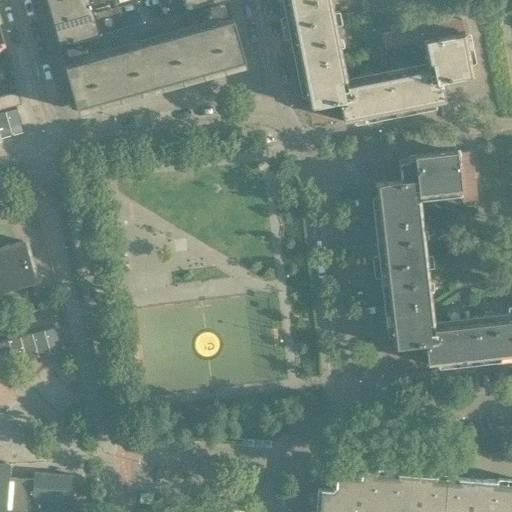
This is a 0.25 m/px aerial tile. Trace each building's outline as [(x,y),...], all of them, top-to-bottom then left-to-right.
[(244,59),(227,0),(45,0),(64,65),(75,106),(244,59)] [(330,0),(286,0),(288,5),(282,6),(284,15),(290,48),(296,47),(300,67),(336,60),(342,58),(334,15),(330,0)] [(346,83),(347,88),(348,92),(343,93),(348,120),(445,101),(441,80),(472,74),(461,18),(381,34),(384,49),(427,40),(434,75),(430,76),(428,67),(346,83)] [(336,60),(300,67),(308,107),(339,101),(343,121),(348,120),(343,93),(336,60)] [(17,91),(0,95),(0,109),(11,107),(21,104),(17,91)] [(16,108),(0,112),(0,138),(23,132),(16,108)] [(400,180),(374,183),(379,222),(415,218),(412,186),(417,185),(418,194),(438,192),(438,197),(460,194),(461,202),(476,200),(470,151),(398,159),(400,180)] [(415,218),(379,222),(381,243),(375,244),(379,277),(380,287),(386,286),(388,304),(383,305),(383,306),(425,302),(431,301),(421,218),(416,219),(415,218)] [(0,289),(33,280),(22,241),(0,247),(0,289)] [(428,330),(425,302),(383,306),(385,327),(390,327),(393,347),(424,343),(427,364),(477,358),(473,321),(433,326),(433,330),(428,330)] [(511,311),(472,315),(473,321),(477,358),(497,356),(498,362),(511,360),(511,311)] [(55,326),(0,341),(0,367),(61,350),(55,326)] [(77,511),(78,504),(80,504),(80,502),(70,502),(71,476),(73,476),(73,474),(34,472),(33,479),(7,477),(7,476),(11,476),(12,466),(8,465),(8,464),(0,463),(0,511),(77,511)] [(380,511),(384,471),(360,469),(360,475),(336,473),(335,485),(333,487),(332,485),(331,486),(332,487),(331,489),(318,488),(316,511),(310,511),(380,511)] [(442,511),(445,476),(384,471),(380,511),(442,511)] [(503,511),(506,481),(445,476),(442,511),(503,511)] [(511,511),(511,481),(506,481),(503,511),(511,511)] [(141,493),(140,502),(152,503),(152,494),(141,493)]
